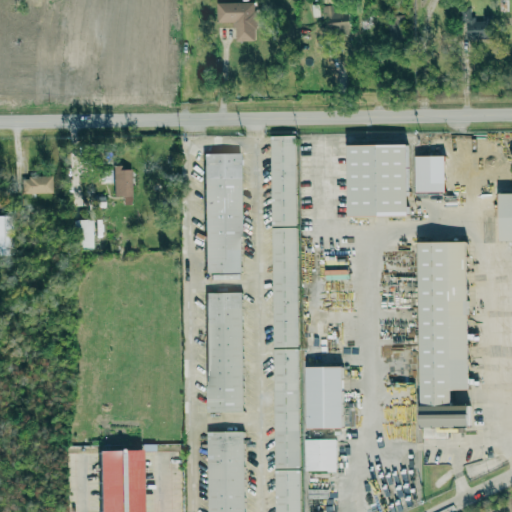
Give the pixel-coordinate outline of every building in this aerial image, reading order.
[(234,40),(255,41),(255,2),(216,2),(215,22),(234,22),(234,40)] [(323,5),(324,34),(349,33),(349,11),(333,11),(333,5),(323,5)] [(466,22),(467,39),(486,39),(486,20),(469,20),(469,11),(459,11),(459,22),(466,22)] [(403,16),(392,15),(391,32),(402,33),(403,16)] [(271,226),(297,226),(295,135),(270,135),(271,226)] [(407,216),(407,144),(347,144),(347,216),(407,216)] [(202,153),(204,273),(241,272),(239,153),(202,153)] [(443,155),(414,156),(415,192),(444,191),(443,155)] [(113,196),(122,196),(122,204),(130,204),(131,168),(113,167),(113,196)] [(52,193),(52,176),(21,176),(21,193),(52,193)] [(511,192),(497,193),(498,241),(511,240),(511,192)] [(90,219),(72,219),(73,249),(91,249),(90,219)] [(296,227),(271,227),(273,347),(298,347),(296,227)] [(468,426),(468,405),(450,405),(450,389),(468,389),(466,241),(418,242),(420,427),(468,426)] [(204,293),(206,411),(243,411),(241,292),(204,293)] [(298,348),(273,348),(275,469),(300,468),(298,348)] [(306,428),(343,427),(342,366),(305,366),(306,428)] [(244,511),(243,431),(207,431),(207,511),(244,511)] [(305,438),(305,471),(336,471),(336,439),(305,438)] [(97,511),(95,449),(139,447),(139,511),(97,511)] [(274,470),(274,511),(299,511),(299,469),(274,470)]
